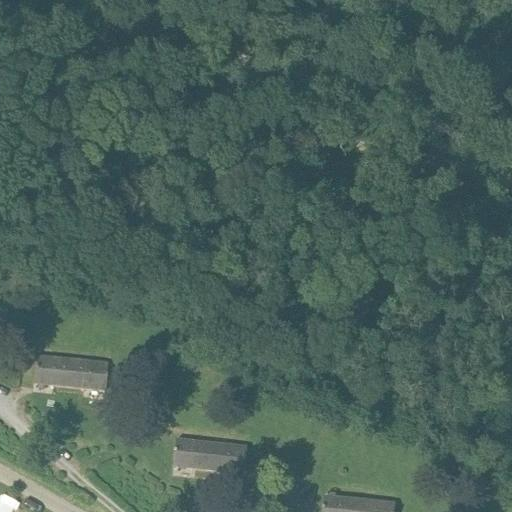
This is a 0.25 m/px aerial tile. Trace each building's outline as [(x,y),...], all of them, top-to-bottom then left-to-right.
[(69,389),(72,361),(37,357),(34,385),(69,389)] [(105,392),(108,364),(72,361),(69,389),(105,392)] [(209,472),(212,444),(177,440),(174,468),(209,472)] [(245,476),(248,448),(212,444),(209,472),(245,476)] [(359,511),(360,501),(325,497),(323,511),(359,511)] [(11,500),(7,511),(31,511),(33,507),(11,500)] [(394,511),(396,505),(360,501),(359,511),(394,511)]
